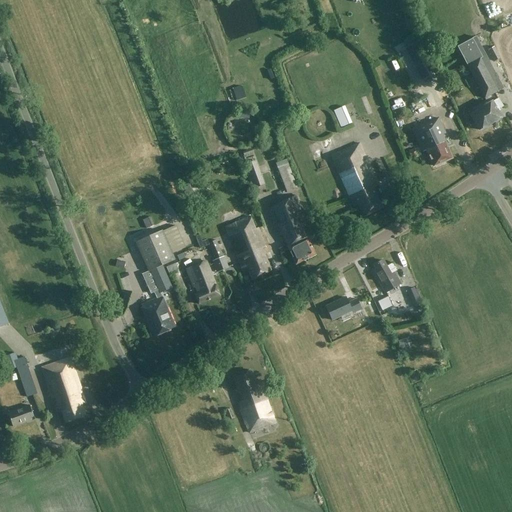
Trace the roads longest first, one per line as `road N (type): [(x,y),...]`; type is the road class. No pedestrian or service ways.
road 1 (tertiary): [(143,393),(484,174)]
road 2 (unclassified): [(143,393),(115,346),(0,51)]
road 3 (tertiary): [(0,466),(79,434),(143,393)]
